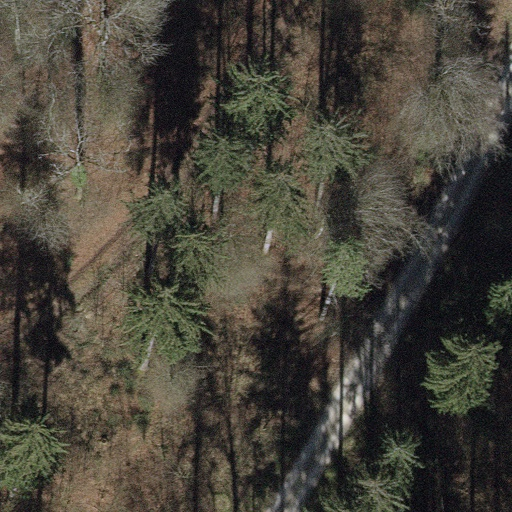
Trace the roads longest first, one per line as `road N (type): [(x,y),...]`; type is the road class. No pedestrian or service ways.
road 1 (track): [(0,350),(188,177),(296,0)]
road 2 (track): [(284,511),(477,195),(511,114)]
